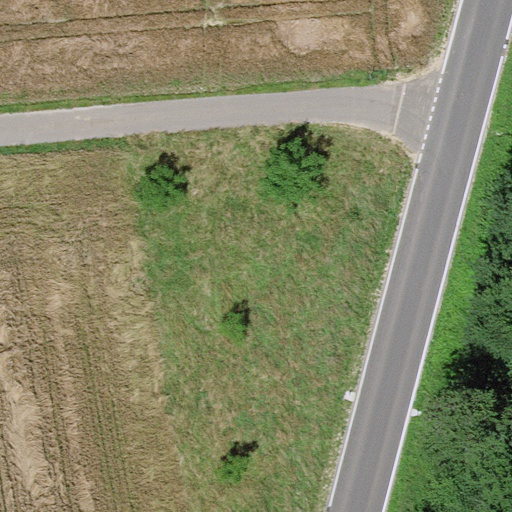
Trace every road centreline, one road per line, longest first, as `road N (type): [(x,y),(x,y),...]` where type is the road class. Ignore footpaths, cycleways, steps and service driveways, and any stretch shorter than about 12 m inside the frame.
road 1 (tertiary): [(489,0),(357,511)]
road 2 (track): [(0,129),(338,103),(459,117)]
